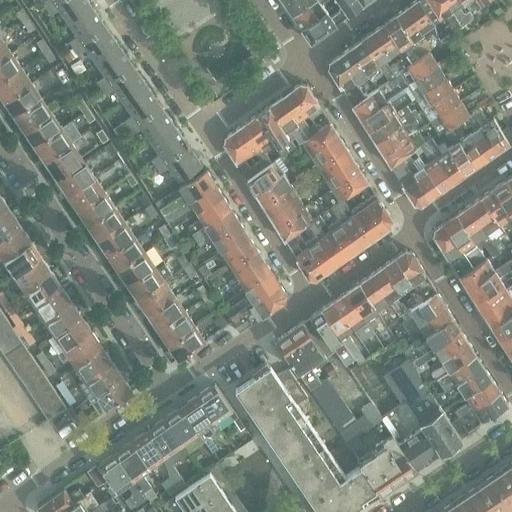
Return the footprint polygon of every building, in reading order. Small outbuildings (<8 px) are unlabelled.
[(44,0),(41,2),(46,9),(58,0),(44,0)] [(88,0),(58,0),(46,9),(50,16),(59,10),(68,23),(92,6),(88,0)] [(285,0),(283,2),(292,15),(313,0),(285,0)] [(318,0),(313,0),(292,15),(301,28),(326,11),(318,0)] [(337,0),(342,7),(348,15),(363,4),(359,0),(337,0)] [(419,0),(416,0),(407,7),(423,33),(431,46),(440,40),(438,36),(436,38),(429,29),(435,25),(419,0)] [(427,0),(419,0),(435,25),(441,21),(440,20),(427,0)] [(444,28),(449,35),(462,26),(445,0),(427,0),(440,20),(444,16),(449,22),(448,25),(444,28)] [(459,6),(463,3),(461,0),(445,0),(462,26),(473,18),(469,11),(466,13),(463,12),(459,6)] [(77,36),(69,42),(73,48),(106,26),(92,6),(68,23),(77,36)] [(339,10),(339,11),(331,17),(326,11),(301,28),(311,42),(348,15),(342,7),(339,10)] [(407,7),(396,15),(412,41),(423,33),(407,7)] [(500,7),(493,11),(497,17),(504,12),(500,7)] [(22,8),(16,12),(22,23),(29,19),(22,8)] [(396,15),(385,23),(401,49),(412,41),(396,15)] [(29,19),(22,23),(29,33),(35,29),(29,19)] [(385,23),(373,31),(394,63),(401,59),(396,53),(401,49),(385,23)] [(106,26),(73,48),(78,55),(86,49),(95,63),(120,46),(106,26)] [(373,31),(362,39),(378,66),(385,61),(389,67),(394,63),(373,31)] [(1,37),(0,38),(0,60),(11,52),(1,37)] [(42,39),(36,43),(43,53),(48,49),(42,39)] [(362,39),(350,48),(364,69),(367,74),(368,75),(370,79),(382,72),(378,66),(362,39)] [(105,76),(96,82),(101,88),(134,65),(120,46),(95,63),(105,76)] [(338,56),(357,84),(368,75),(367,74),(364,69),(350,48),(338,56)] [(48,49),(43,53),(49,63),(55,59),(48,49)] [(405,66),(398,70),(400,73),(407,84),(437,63),(428,50),(405,66)] [(11,52),(0,60),(0,81),(21,67),(11,52)] [(330,62),(329,68),(344,92),(352,106),(365,97),(357,84),(338,56),(330,62)] [(437,63),(407,84),(411,91),(414,96),(445,75),(437,63)] [(134,65),(101,88),(105,95),(114,89),(123,102),(147,85),(134,65)] [(21,67),(0,81),(0,94),(4,101),(31,82),(21,67)] [(69,79),(62,68),(55,73),(63,83),(69,79)] [(394,86),(392,83),(402,77),(400,73),(389,80),(365,97),(352,106),(360,118),(386,99),(383,93),(394,86)] [(445,75),(414,96),(422,109),(453,88),(445,75)] [(41,97),(31,82),(4,101),(14,116),(41,97)] [(300,83),(292,89),(308,115),(311,119),(323,110),(307,85),(306,85),(300,83)] [(123,102),(132,115),(124,121),(128,128),(161,105),(147,85),(123,102)] [(453,88),(422,109),(431,122),(460,100),(453,88)] [(292,89),(280,97),(306,138),(313,134),(309,128),(310,127),(304,118),(308,115),(292,89)] [(386,99),(360,118),(368,130),(395,112),(394,111),(415,98),(411,91),(402,98),(390,105),(386,99)] [(51,112),(59,107),(55,100),(47,105),(41,97),(14,116),(25,131),(51,112)] [(280,97),(269,106),(285,131),(290,140),(294,137),(299,144),(302,142),(304,139),(306,138),(280,97)] [(82,99),(75,103),(82,113),(89,109),(82,99)] [(460,100),(431,122),(436,129),(435,130),(438,134),(444,131),(450,126),(461,119),(469,113),(460,100)] [(161,105),(128,128),(133,134),(141,128),(150,141),(175,124),(161,105)] [(269,106),(257,114),(272,140),(275,144),(277,146),(281,154),(288,148),(289,151),(295,147),(290,140),(285,131),(269,106)] [(487,121),(480,111),(481,110),(479,106),(472,111),(498,151),(509,143),(509,142),(511,140),(511,133),(507,126),(501,130),(493,117),(487,121)] [(89,109),(82,113),(89,123),(95,118),(89,109)] [(395,112),(368,130),(375,142),(414,116),(410,109),(398,117),(395,112)] [(469,113),(461,119),(465,126),(470,123),(475,130),(470,133),(486,159),(498,151),(472,111),(469,113)] [(51,112),(25,131),(34,145),(61,127),(51,112)] [(257,114),(245,122),(265,152),(275,144),(272,140),(257,114)] [(414,116),(375,142),(382,153),(409,135),(406,129),(418,122),(414,116)] [(461,119),(450,126),(476,166),(486,159),(470,133),(466,136),(461,129),(465,126),(461,119)] [(260,160),(255,164),(259,171),(272,162),(265,152),(245,122),(233,131),(250,156),(255,152),(260,160)] [(304,139),(302,142),(309,154),(338,134),(330,122),(313,134),(306,138),(304,139)] [(150,141),(159,155),(151,160),(156,167),(188,144),(175,124),(150,141)] [(444,131),(453,145),(448,149),(464,174),(476,166),(450,126),(444,131)] [(61,127),(34,145),(44,160),(71,142),(61,127)] [(102,129),(96,133),(102,143),(109,139),(102,129)] [(409,135),(382,153),(390,166),(402,158),(420,146),(425,141),(431,138),(438,134),(435,130),(423,138),(417,130),(409,135)] [(245,160),(250,156),(233,131),(225,137),(224,143),(247,179),(259,171),(255,164),(250,167),(245,160)] [(338,134),(309,154),(316,166),(345,146),(338,134)] [(431,138),(425,141),(452,183),(464,174),(448,149),(442,153),(431,138)] [(430,161),(424,166),(440,191),(452,183),(425,141),(420,146),(430,161)] [(71,142),(44,160),(55,177),(57,179),(84,161),(83,159),(71,142)] [(111,142),(105,146),(111,156),(117,152),(111,142)] [(188,144),(156,167),(160,173),(169,168),(178,182),(203,165),(188,144)] [(345,146),(316,166),(324,178),(353,158),(345,146)] [(259,171),(247,179),(255,192),(279,175),(283,173),(283,172),(295,164),(288,152),(272,162),(259,171)] [(353,158),(324,178),(331,190),(360,169),(353,158)] [(402,158),(390,166),(414,203),(421,205),(428,199),(412,174),(402,158)] [(84,161),(57,179),(67,194),(94,176),(84,161)] [(424,166),(412,174),(428,199),(440,191),(424,166)] [(159,209),(164,216),(215,183),(206,169),(179,187),(183,193),(159,209)] [(360,169),(331,190),(338,201),(342,199),(356,190),(368,182),(360,169)] [(124,177),(131,187),(138,183),(131,172),(124,177)] [(279,175),(255,192),(262,204),(291,184),(283,173),(279,175)] [(94,176),(67,194),(77,209),(104,191),(94,176)] [(511,189),(505,179),(493,188),(511,216),(511,189)] [(164,216),(168,223),(192,208),(196,213),(223,195),(215,183),(164,216)] [(291,184),(262,204),(270,216),(298,196),(291,184)] [(511,216),(493,188),(481,196),(500,225),(511,217),(511,216)] [(104,191),(77,209),(88,224),(114,206),(104,191)] [(144,193),(138,198),(144,207),(150,203),(144,193)] [(0,194),(0,215),(10,209),(0,194)] [(375,194),(363,202),(382,232),(390,226),(392,220),(375,194)] [(196,213),(200,219),(188,227),(192,234),(231,208),(223,195),(196,213)] [(298,196),(270,216),(277,227),(306,208),(298,196)] [(504,232),(500,226),(500,225),(481,196),(468,205),(497,251),(504,246),(498,237),(504,232)] [(348,206),(348,205),(344,199),(342,199),(338,201),(330,207),(339,219),(342,223),(359,249),(370,240),(354,215),(348,219),(343,211),(348,207),(348,206)] [(363,202),(351,211),(354,215),(370,240),(382,232),(363,202)] [(150,203),(144,207),(151,219),(158,214),(150,203)] [(468,205),(456,214),(479,249),(484,245),(491,255),(497,251),(468,205)] [(114,206),(88,224),(98,239),(124,221),(114,206)] [(231,208),(192,234),(200,246),(212,239),(239,221),(231,208)] [(319,227),(325,223),(319,214),(313,219),(306,208),(277,227),(285,240),(297,231),(307,224),(312,231),(319,227)] [(10,209),(0,215),(0,240),(21,226),(10,209)] [(461,250),(462,250),(461,250),(473,267),(485,259),(479,249),(456,214),(444,222),(461,249),(461,250)] [(339,219),(327,227),(330,232),(347,257),(359,249),(342,223),(339,219)] [(124,221),(98,239),(108,254),(134,235),(124,221)] [(239,221),(212,239),(220,251),(247,234),(239,221)] [(461,250),(462,250),(461,250),(461,249),(444,222),(435,229),(434,235),(460,275),(473,267),(461,250)] [(163,224),(157,228),(164,237),(169,233),(163,224)] [(21,226),(0,240),(0,252),(5,260),(31,241),(21,226)] [(319,227),(312,231),(315,235),(318,240),(335,265),(347,257),(330,232),(325,235),(319,227)] [(134,235),(108,254),(118,269),(144,250),(140,245),(149,239),(143,229),(134,235)] [(301,252),(296,242),(301,238),(297,231),(285,240),(295,256),(309,278),(315,279),(324,273),(307,248),(301,252)] [(169,233),(164,237),(171,248),(177,244),(169,233)] [(247,234),(220,251),(228,264),(256,246),(247,234)] [(307,248),(324,273),(335,265),(318,240),(315,235),(304,243),(307,248)] [(31,241),(5,260),(15,275),(41,256),(31,241)] [(256,246),(228,264),(237,277),(264,259),(256,246)] [(144,250),(118,269),(128,284),(154,265),(144,250)] [(405,250),(395,257),(412,284),(413,284),(423,300),(437,291),(411,251),(405,250)] [(183,254),(177,258),(183,268),(189,263),(183,254)] [(41,256),(15,275),(25,290),(51,271),(41,256)] [(395,257),(383,265),(401,292),(407,288),(412,295),(412,298),(407,301),(411,307),(423,300),(413,284),(412,284),(395,257)] [(460,275),(468,288),(494,270),(487,258),(485,259),(473,267),(460,275)] [(264,259),(237,277),(245,289),(272,272),(264,259)] [(494,270),(468,288),(475,301),(502,283),(499,278),(511,269),(511,259),(495,271),(494,270)] [(189,263),(183,268),(190,278),(196,274),(189,263)] [(154,265),(128,284),(138,299),(165,280),(154,265)] [(383,265),(371,274),(399,315),(400,315),(407,310),(402,303),(401,304),(395,296),(401,292),(383,265)] [(51,271),(25,290),(35,305),(61,286),(51,271)] [(245,289),(248,295),(224,311),(229,317),(280,285),(272,272),(245,289)] [(378,311),(378,312),(386,324),(399,315),(371,274),(358,282),(378,311)] [(165,280),(138,299),(148,314),(175,295),(165,280)] [(358,282),(346,291),(365,320),(366,320),(372,329),(378,325),(372,316),(378,312),(378,311),(358,282)] [(502,283),(475,301),(483,313),(511,296),(510,295),(511,294),(511,284),(506,289),(502,283)] [(202,284),(196,288),(202,298),(208,294),(202,284)] [(280,285),(229,317),(234,325),(235,325),(239,331),(262,316),(285,300),(286,294),(280,285)] [(61,286),(35,305),(45,320),(71,301),(61,286)] [(366,320),(365,320),(346,291),(333,300),(353,329),(361,342),(374,333),(371,329),(372,329),(366,320)] [(407,310),(400,315),(404,321),(401,323),(406,329),(444,304),(437,291),(423,300),(411,307),(410,308),(407,310)] [(208,294),(202,298),(209,309),(216,305),(208,294)] [(175,295),(148,314),(158,329),(185,310),(175,295)] [(511,298),(511,296),(483,313),(491,326),(511,311),(511,298)] [(333,300),(321,309),(340,337),(346,333),(353,329),(333,300)] [(8,301),(2,305),(9,315),(15,311),(8,301)] [(71,301),(45,320),(55,335),(81,316),(71,301)] [(444,304),(406,329),(410,335),(422,327),(426,334),(452,316),(444,304)] [(69,408),(0,308),(0,351),(48,422),(69,408)] [(321,309),(312,315),(335,350),(335,351),(349,372),(365,361),(346,333),(340,337),(321,309)] [(185,310),(158,329),(168,344),(195,325),(185,310)] [(511,311),(491,326),(499,338),(511,328),(511,311)] [(221,315),(216,319),(222,328),(228,324),(221,315)] [(312,315),(303,321),(324,353),(326,356),(335,351),(335,350),(312,315)] [(81,316),(55,335),(65,350),(92,331),(81,316)] [(417,346),(406,353),(411,361),(460,328),(452,316),(426,334),(429,339),(418,347),(417,346)] [(21,321),(16,325),(22,335),(28,331),(21,321)] [(303,321),(276,340),(298,371),(310,389),(321,382),(309,364),(324,353),(303,321)] [(195,325),(168,344),(178,359),(205,341),(195,325)] [(460,328),(411,361),(419,373),(430,365),(428,362),(439,354),(441,358),(468,341),(460,328)] [(511,328),(499,338),(507,350),(511,346),(511,328)] [(28,331),(22,335),(29,345),(35,341),(28,331)] [(92,331),(65,350),(75,364),(102,346),(92,331)] [(445,364),(430,373),(433,377),(434,376),(436,379),(476,353),(468,341),(441,358),(445,364)] [(102,346),(75,364),(85,379),(112,361),(102,346)] [(41,351),(36,355),(42,365),(48,361),(41,351)] [(476,353),(436,379),(444,390),(456,383),(457,383),(483,366),(476,353)] [(417,414),(418,416),(417,417),(423,426),(440,453),(461,439),(451,422),(440,406),(434,397),(407,359),(386,373),(415,415),(417,414)] [(48,361),(42,365),(49,375),(55,371),(48,361)] [(112,361),(85,379),(90,387),(83,392),(88,399),(95,394),(122,376),(112,361)] [(332,363),(324,369),(329,377),(337,371),(332,363)] [(270,365),(235,388),(255,418),(263,430),(310,499),(345,475),(297,403),(307,396),(288,369),(277,374),(270,365)] [(444,390),(434,397),(440,406),(453,397),(452,395),(461,389),(465,395),(491,378),(483,366),(457,383),(456,383),(444,390)] [(122,376),(95,394),(106,410),(132,391),(122,376)] [(357,419),(327,378),(321,382),(310,389),(353,452),(364,444),(358,436),(372,426),(382,420),(370,400),(360,407),(364,414),(357,419)] [(465,395),(468,402),(455,411),(459,417),(499,391),(491,378),(465,395)] [(62,381),(56,385),(63,395),(68,391),(62,381)] [(214,383),(198,394),(216,421),(228,412),(233,420),(244,435),(248,432),(233,409),(214,383)] [(68,391),(63,395),(69,405),(75,401),(68,391)] [(459,417),(451,422),(461,439),(467,435),(461,425),(477,415),(481,422),(508,404),(499,391),(459,417)] [(198,394),(181,406),(206,441),(222,430),(216,421),(198,394)] [(190,454),(206,442),(206,441),(181,406),(165,417),(183,444),(190,454)] [(82,411),(76,415),(83,426),(89,422),(82,411)] [(176,460),(171,453),(183,444),(165,417),(148,429),(172,463),(176,460)] [(382,420),(372,426),(382,441),(357,458),(361,465),(376,488),(380,494),(416,469),(398,443),(392,434),(382,420)] [(423,426),(398,443),(416,469),(440,453),(423,426)] [(148,429),(132,441),(150,467),(163,458),(168,466),(172,463),(148,429)] [(151,487),(142,474),(151,468),(150,467),(132,441),(116,452),(135,479),(144,492),(151,487)] [(116,452),(98,464),(118,491),(127,485),(133,494),(130,496),(137,506),(148,498),(144,492),(135,479),(116,452)] [(511,462),(501,469),(511,484),(511,462)] [(347,511),(363,502),(361,499),(376,488),(361,465),(345,475),(310,499),(319,511),(347,511)] [(96,466),(88,471),(98,485),(105,480),(96,466)] [(511,484),(501,469),(481,483),(499,511),(501,511),(511,504),(511,484)] [(175,496),(185,511),(186,511),(221,489),(210,473),(175,496)] [(177,489),(169,477),(161,482),(167,490),(170,494),(177,489)] [(499,511),(481,483),(459,498),(467,511),(499,511)] [(58,511),(81,497),(84,495),(79,488),(68,495),(64,488),(37,506),(41,511),(58,511)] [(221,489),(186,511),(221,511),(232,505),(221,489)] [(101,511),(117,502),(112,495),(104,501),(104,500),(99,503),(99,504),(87,511),(101,511)] [(160,496),(153,501),(158,508),(165,503),(160,496)] [(81,497),(58,511),(87,511),(99,504),(99,503),(95,497),(85,504),(81,497)] [(467,511),(459,498),(438,511),(467,511)]
